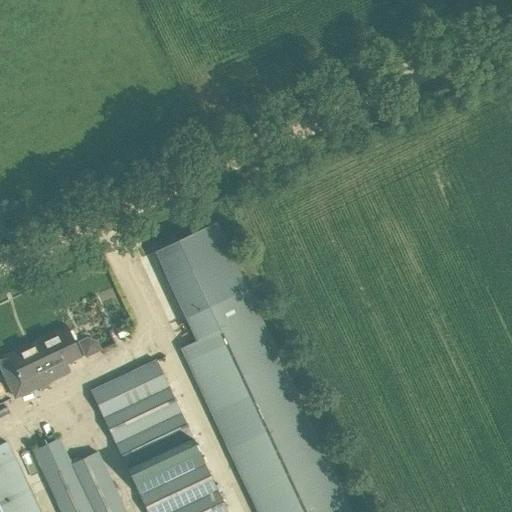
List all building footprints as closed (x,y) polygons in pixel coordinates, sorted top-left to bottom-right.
[(349,511),(245,288),(184,316),(196,341),(180,348),(256,511),(349,511)] [(10,358),(7,362),(10,369),(16,370),(22,384),(34,378),(38,386),(69,372),(65,363),(80,357),(67,328),(9,355),(10,358)] [(80,345),(85,357),(97,351),(92,343),(88,341),(80,345)] [(226,511),(154,360),(89,390),(146,511),(226,511)] [(57,439),(31,451),(60,511),(125,511),(97,451),(70,464),(57,439)] [(39,511),(7,443),(0,446),(0,511),(39,511)]
